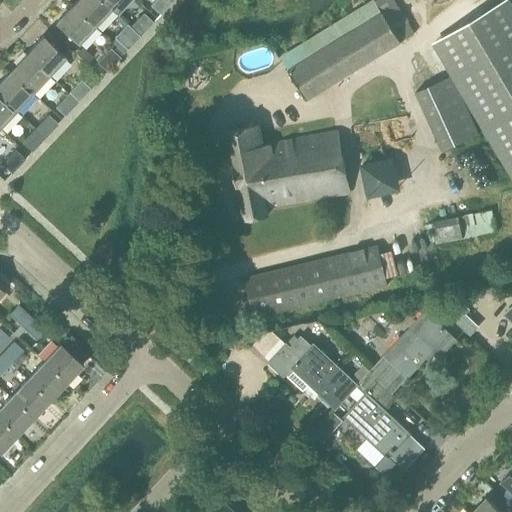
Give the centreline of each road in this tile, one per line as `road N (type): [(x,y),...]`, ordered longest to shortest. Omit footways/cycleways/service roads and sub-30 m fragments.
road 1 (residential): [(9,511),(154,354)]
road 2 (residential): [(154,354),(0,219)]
road 3 (residential): [(511,417),(419,511)]
road 4 (residential): [(321,511),(224,426)]
